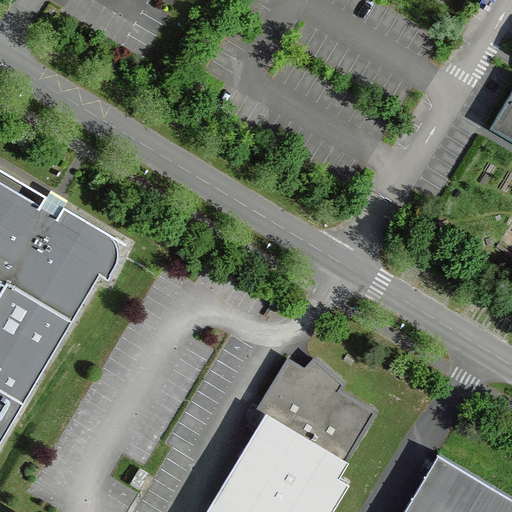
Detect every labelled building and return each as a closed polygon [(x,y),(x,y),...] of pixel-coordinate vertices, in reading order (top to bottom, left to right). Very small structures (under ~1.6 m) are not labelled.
[(511,88),(489,127),(511,141),(511,88)] [(59,214),(0,178),(0,279),(6,283),(0,292),(0,388),(23,403),(100,274),(109,279),(119,261),(120,254),(120,248),(117,241),(113,233),(65,205),(59,214)] [(0,441),(23,403),(0,388),(0,292),(6,283),(0,279),(0,441)] [(314,356),(306,368),(287,357),(249,421),(259,427),(207,511),(324,511),(345,479),(334,472),(373,409),(338,387),(342,380),(314,356)] [(511,511),(511,497),(440,454),(405,511),(511,511)] [(148,472),(139,466),(130,482),(139,488),(148,472)]
